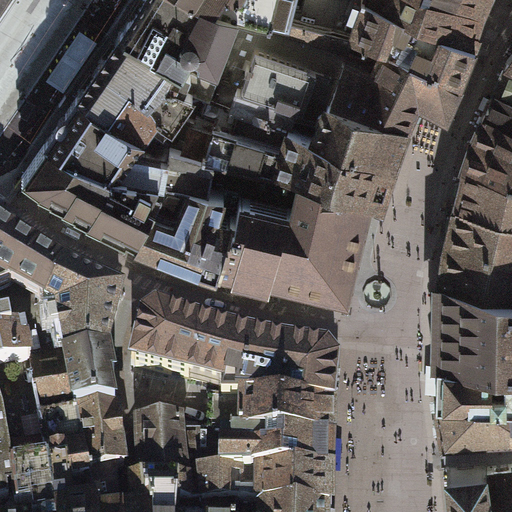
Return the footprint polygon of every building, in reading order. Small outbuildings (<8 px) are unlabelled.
[(0,0),(0,18),(12,0),(0,0)] [(125,0),(109,0),(26,123),(37,130),(125,0)] [(212,0),(140,0),(121,30),(173,58),(219,78),(225,59),(219,56),(239,6),(212,0)] [(212,0),(239,6),(245,7),(332,25),(340,0),(212,0)] [(396,5),(377,0),(340,0),(332,25),(375,38),(401,50),(463,79),(477,44),(469,41),(396,5)] [(486,0),(377,0),(396,5),(469,41),(486,0)] [(332,25),(245,7),(225,59),(219,78),(311,109),(321,84),(328,87),(344,47),(370,57),(375,38),(332,25)] [(173,58),(121,30),(79,92),(144,129),(156,113),(174,118),(178,113),(193,90),(210,95),(219,78),(173,58)] [(328,87),(411,114),(420,97),(449,113),(463,79),(401,50),(375,38),(370,57),(344,47),(328,87)] [(511,61),(508,60),(495,88),(511,93),(511,61)] [(305,127),(311,109),(219,78),(210,95),(289,123),(305,127)] [(311,109),(305,127),(396,160),(411,114),(328,87),(321,84),(311,109)] [(511,93),(495,88),(485,112),(511,121),(511,93)] [(207,151),(144,129),(79,92),(46,140),(115,168),(190,182),(210,185),(216,153),(207,151)] [(276,167),(289,123),(210,95),(206,110),(219,114),(207,151),(276,167)] [(156,113),(144,129),(207,151),(219,114),(206,110),(201,122),(178,113),(174,118),(156,113)] [(475,134),(464,164),(511,175),(511,121),(485,112),(475,134)] [(276,167),(300,174),(371,191),(384,196),(396,160),(305,127),(289,123),(276,167)] [(115,168),(46,140),(22,173),(56,197),(139,239),(153,206),(176,214),(190,182),(115,168)] [(237,190),(292,203),(300,174),(276,167),(216,153),(210,185),(237,190)] [(511,175),(464,164),(455,202),(511,213),(511,175)] [(237,190),(218,264),(235,269),(234,274),(269,280),(270,274),(348,291),(371,191),(300,174),(292,203),(237,190)] [(218,264),(237,190),(210,185),(190,182),(176,214),(153,206),(139,239),(177,254),(217,268),(218,264)] [(511,213),(455,202),(441,278),(511,291),(511,213)] [(68,360),(122,354),(131,302),(60,259),(0,218),(0,282),(37,302),(60,314),(68,360)] [(511,291),(441,278),(440,358),(492,363),(511,364),(511,291)] [(233,388),(336,400),(338,358),(327,344),(231,326),(154,302),(138,312),(125,362),(218,384),(216,394),(231,396),(233,388)] [(0,409),(5,410),(1,394),(0,390),(0,368),(31,357),(27,325),(13,328),(11,316),(0,318),(0,409)] [(119,511),(119,504),(122,354),(68,360),(31,364),(56,464),(60,511),(119,511)] [(440,358),(437,397),(491,397),(492,363),(440,358)] [(511,364),(492,363),(491,397),(511,395),(511,364)] [(231,396),(216,394),(215,430),(230,432),(280,432),(334,433),(336,400),(233,388),(231,396)] [(511,395),(491,397),(437,397),(443,438),(511,432),(511,395)] [(16,470),(5,410),(0,409),(0,509),(20,504),(16,470)] [(249,466),(218,466),(218,442),(230,442),(230,432),(215,430),(185,430),(183,414),(133,417),(136,475),(128,476),(130,504),(124,504),(119,504),(119,511),(254,511),(255,501),(253,501),(253,466),(249,466)] [(334,466),(334,433),(280,432),(230,432),(230,442),(218,442),(218,466),(249,466),(253,466),(280,466),(334,466)] [(487,463),(447,467),(447,469),(453,507),(457,507),(493,500),(488,467),(487,463)] [(511,511),(511,463),(488,467),(493,500),(457,507),(457,511),(511,511)] [(60,511),(56,464),(43,465),(16,470),(20,504),(21,511),(60,511)] [(334,505),(334,466),(280,466),(253,466),(253,501),(255,501),(330,505),(334,505)] [(330,511),(330,505),(255,501),(254,511),(330,511)]
